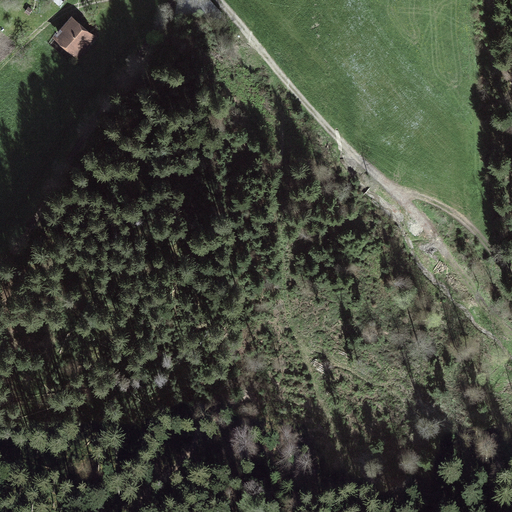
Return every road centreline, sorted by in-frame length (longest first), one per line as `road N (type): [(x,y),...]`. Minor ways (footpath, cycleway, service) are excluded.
road 1 (track): [(267,60),(283,131),(289,310),(361,511)]
road 2 (track): [(214,0),(355,155),(399,191),(467,220),(511,267)]
road 3 (track): [(0,265),(173,0)]
